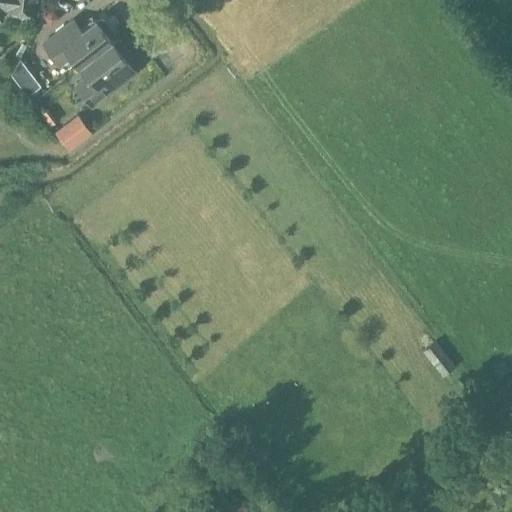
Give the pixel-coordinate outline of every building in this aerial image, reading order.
[(0,0),(0,22),(2,23),(4,8),(35,11),(36,0),(0,0)] [(50,25),(59,19),(52,10),(44,17),(50,25)] [(77,35),(67,22),(42,42),(60,66),(73,56),(80,65),(112,40),(111,38),(114,36),(114,32),(105,20),(101,19),(98,22),(96,20),(77,35)] [(173,38),(166,47),(181,60),(189,51),(173,38)] [(123,43),(117,42),(115,44),(112,40),(80,65),(87,75),(75,84),(92,108),(127,81),(118,69),(130,60),(131,54),(123,43)] [(13,77),(30,98),(43,88),(22,62),(13,77)] [(61,139),(69,149),(90,133),(83,124),(71,133),(65,125),(56,132),(61,139)] [(423,350),(443,374),(454,365),(434,341),(423,350)] [(216,506),(208,511),(244,511),(248,509),(226,482),(208,497),(216,506)]
